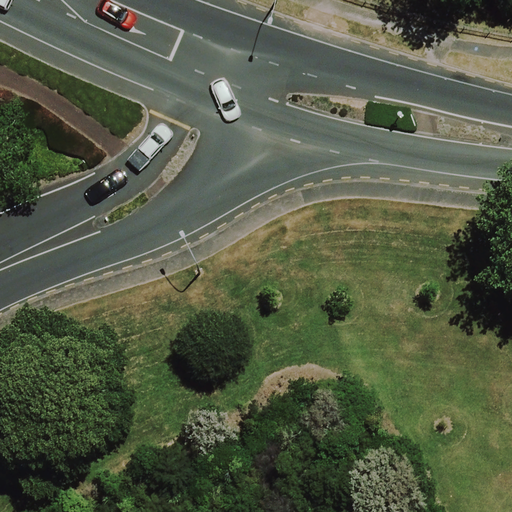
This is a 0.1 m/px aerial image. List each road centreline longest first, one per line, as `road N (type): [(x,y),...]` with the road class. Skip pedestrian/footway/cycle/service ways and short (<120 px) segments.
road 1 (unclassified): [(265,96),(193,203),(84,247),(44,246)]
road 2 (tertiary): [(511,157),(265,96)]
road 3 (unclassified): [(44,246),(66,204),(152,161),(194,79)]
road 4 (tertiary): [(299,46),(511,101)]
